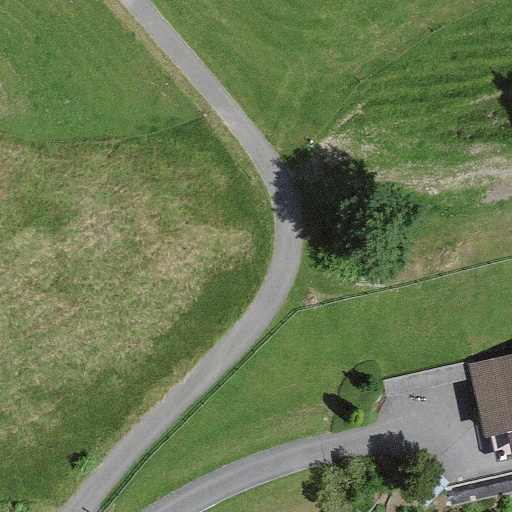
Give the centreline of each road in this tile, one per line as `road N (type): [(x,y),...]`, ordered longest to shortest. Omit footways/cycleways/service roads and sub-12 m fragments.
road 1 (residential): [(96,511),(117,475),(257,341),(305,244)]
road 2 (track): [(305,244),(274,147),(127,0)]
